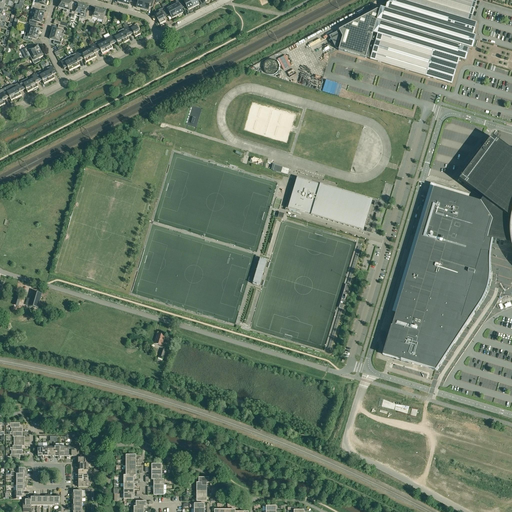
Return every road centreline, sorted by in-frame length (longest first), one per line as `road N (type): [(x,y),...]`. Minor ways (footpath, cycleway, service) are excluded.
road 1 (unclassified): [(341,373),(0,271)]
road 2 (unclassified): [(341,373),(349,365),(511,415)]
